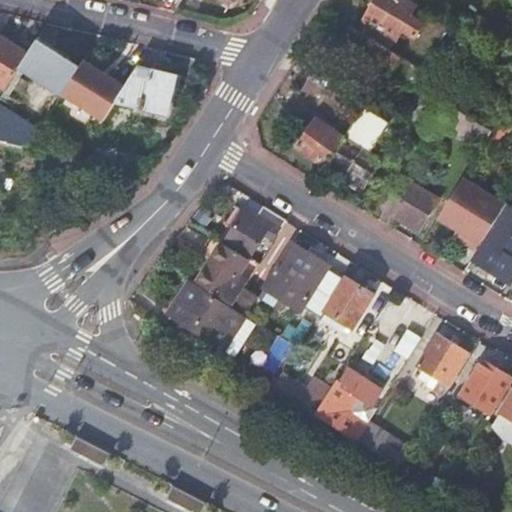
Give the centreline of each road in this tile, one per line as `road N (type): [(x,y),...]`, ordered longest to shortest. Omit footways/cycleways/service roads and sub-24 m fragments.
road 1 (residential): [(511,325),(209,146)]
road 2 (primary): [(4,371),(277,511)]
road 3 (residential): [(262,60),(17,0)]
road 4 (residential): [(220,438),(120,356),(107,313),(115,273)]
road 5 (primary): [(220,438),(32,337)]
road 6 (residential): [(159,205),(0,314)]
road 7 (motorway): [(158,511),(0,430)]
road 8 (primary): [(367,511),(220,438)]
